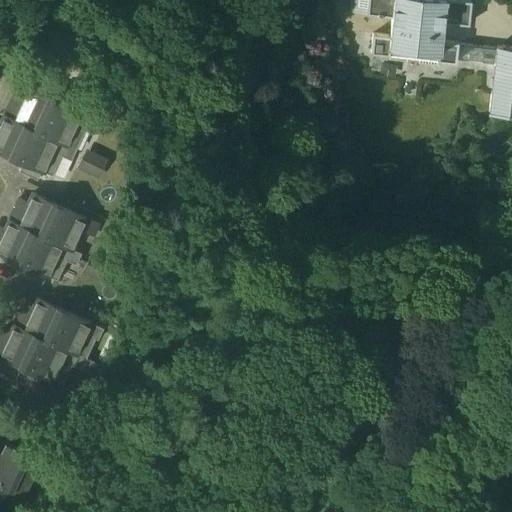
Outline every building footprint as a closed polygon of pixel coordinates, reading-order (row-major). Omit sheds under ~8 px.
[(350,0),(349,10),(367,12),(367,13),(392,16),(390,34),(373,32),(371,52),(387,54),(387,58),(407,60),(408,46),(420,48),(419,61),(436,63),(437,59),(439,59),(456,61),(458,41),(441,39),(443,20),(469,23),(471,0),(350,0)] [(489,110),(489,112),(511,114),(511,46),(497,44),(489,110)] [(53,175),(63,154),(72,158),(86,127),(89,129),(94,118),(91,117),(95,108),(66,95),(62,103),(28,87),(22,100),(13,95),(0,122),(0,149),(24,161),(19,171),(37,179),(41,169),(53,175)] [(84,152),(77,166),(99,177),(106,162),(84,152)] [(43,283),(47,274),(57,279),(67,259),(76,264),(82,252),(72,248),(82,228),(94,233),(99,223),(33,192),(27,204),(18,200),(3,230),(0,228),(0,251),(28,265),(24,274),(43,283)] [(92,252),(84,270),(105,280),(113,262),(92,252)] [(103,328),(38,296),(32,309),(23,304),(9,334),(0,330),(0,354),(53,380),(54,378),(63,382),(72,364),(81,368),(86,357),(96,336),(99,338),(103,328)] [(109,367),(86,357),(81,368),(104,379),(109,367)] [(0,491),(0,492),(20,501),(40,457),(29,452),(5,441),(0,451),(0,450),(0,491)]
